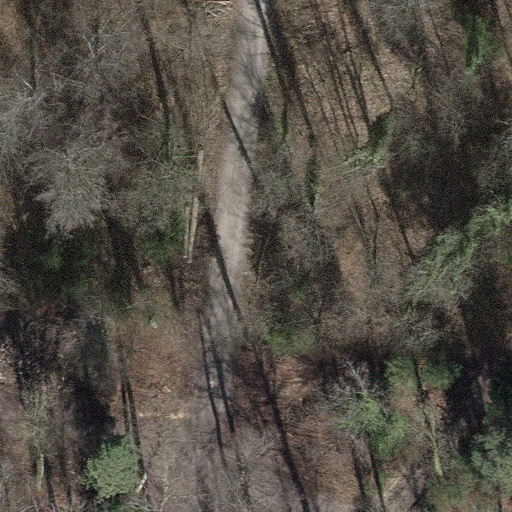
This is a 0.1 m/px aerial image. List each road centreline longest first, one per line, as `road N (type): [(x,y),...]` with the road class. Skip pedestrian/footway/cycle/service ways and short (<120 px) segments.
road 1 (track): [(207,511),(262,0)]
road 2 (unknown): [(385,511),(511,350)]
